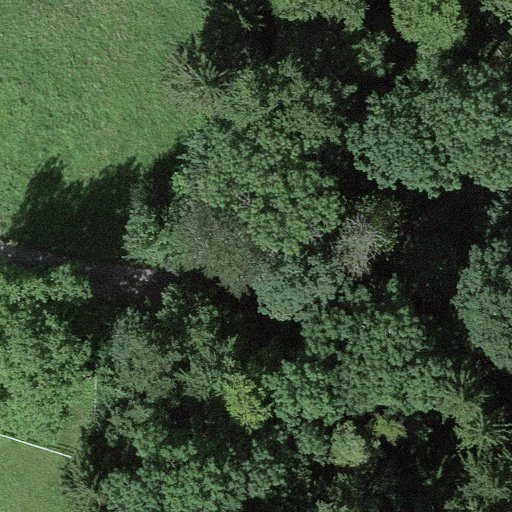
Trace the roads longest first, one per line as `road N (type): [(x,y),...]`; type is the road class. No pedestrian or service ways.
road 1 (track): [(511,186),(440,232),(311,287),(171,298),(0,258)]
road 2 (track): [(313,511),(332,278)]
